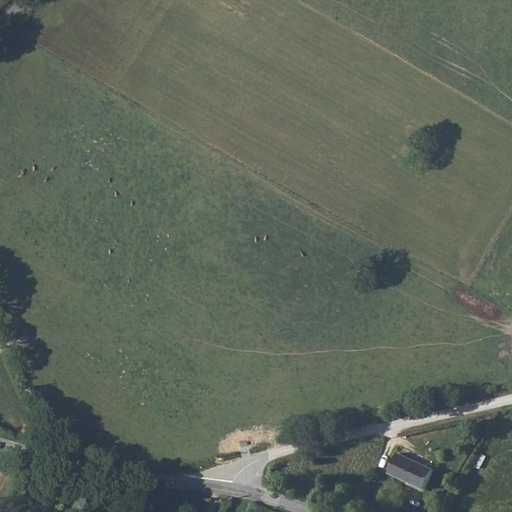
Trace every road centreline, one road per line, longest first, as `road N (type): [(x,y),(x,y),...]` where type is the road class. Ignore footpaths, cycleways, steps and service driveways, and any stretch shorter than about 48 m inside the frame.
road 1 (unclassified): [(511,400),(265,457),(240,468),(225,488)]
road 2 (tertiary): [(225,488),(85,468),(0,444)]
